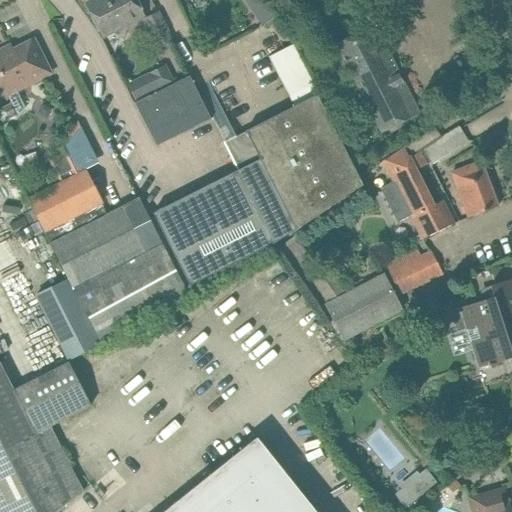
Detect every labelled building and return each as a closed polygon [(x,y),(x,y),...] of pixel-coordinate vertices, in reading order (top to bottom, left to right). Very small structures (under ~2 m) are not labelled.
[(94,0),(87,4),(103,36),(143,16),(135,0),(94,0)] [(244,0),(257,18),(261,16),(265,23),(277,15),(267,0),(244,0)] [(167,44),(172,41),(158,13),(145,19),(154,37),(162,33),(167,44)] [(336,43),(381,132),(419,113),(387,49),(379,53),(367,28),(336,43)] [(24,105),(17,90),(50,73),(34,40),(4,55),(2,51),(0,51),(0,92),(3,97),(7,95),(10,99),(10,101),(10,103),(1,107),(0,107),(0,118),(0,119),(5,121),(5,120),(23,112),(22,111),(24,110),(25,107),(24,105)] [(153,213),(190,286),(297,232),(361,183),(292,46),(269,57),(294,108),(224,143),(239,170),(153,213)] [(158,88),(151,74),(129,85),(136,99),(158,88)] [(189,75),(135,103),(157,146),(211,119),(189,75)] [(441,137),(423,149),(429,162),(431,161),(433,163),(468,141),(458,126),(441,137)] [(83,168),(99,160),(91,145),(76,153),(83,168)] [(423,149),(420,151),(409,157),(404,147),(382,161),(392,181),(375,189),(386,211),(403,203),(422,240),(454,224),(442,201),(433,205),(416,170),(426,164),(426,163),(429,162),(423,149)] [(481,161),(451,172),(468,217),(498,206),(481,161)] [(60,183),(29,198),(45,231),(68,279),(102,343),(103,344),(190,296),(139,197),(106,214),(101,203),(85,170),(60,183)] [(296,235),(279,247),(343,341),(404,310),(384,272),(346,292),(332,273),(325,277),(296,235)] [(428,253),(425,246),(386,264),(400,294),(443,274),(432,251),(428,253)] [(489,364),(489,366),(495,364),(495,362),(511,356),(511,350),(510,346),(511,345),(511,278),(489,286),(493,297),(450,310),(457,331),(464,329),(477,368),(489,364)] [(68,279),(36,296),(68,360),(102,343),(68,279)] [(0,399),(15,392),(0,362),(0,399)] [(0,399),(0,511),(57,511),(84,493),(50,427),(92,405),(70,362),(15,392),(0,399)] [(317,511),(257,437),(162,511),(317,511)] [(429,488),(436,483),(425,470),(418,476),(429,488)] [(511,511),(504,487),(469,497),(473,511),(511,511)] [(406,507),(413,501),(403,488),(396,494),(406,507)]
